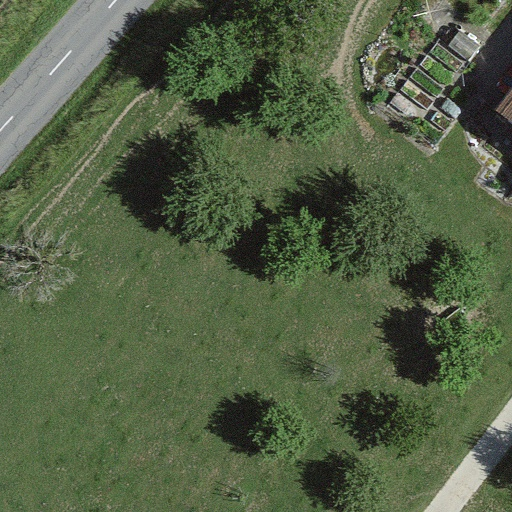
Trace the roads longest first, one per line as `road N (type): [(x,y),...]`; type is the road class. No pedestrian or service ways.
road 1 (secondary): [(111,0),(0,126)]
road 2 (residential): [(511,407),(432,511)]
